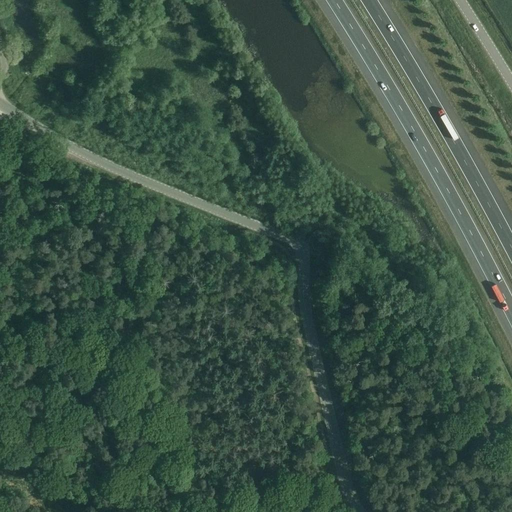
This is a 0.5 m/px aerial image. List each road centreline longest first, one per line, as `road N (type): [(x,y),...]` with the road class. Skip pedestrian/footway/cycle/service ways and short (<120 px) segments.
road 1 (tertiary): [(352,511),(304,307),(302,249),(94,159),(0,104)]
road 2 (motorway): [(332,0),(511,314)]
road 3 (motorway): [(511,248),(367,0)]
